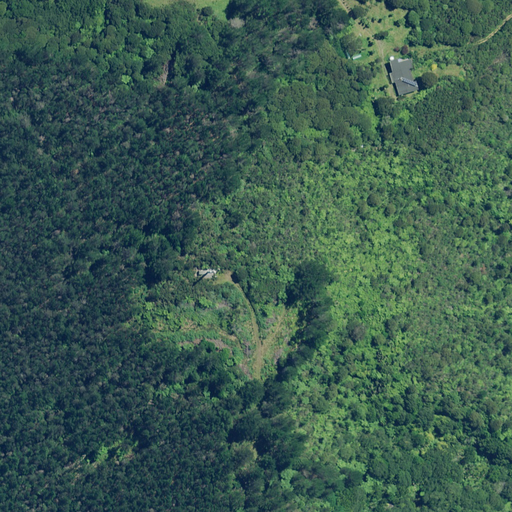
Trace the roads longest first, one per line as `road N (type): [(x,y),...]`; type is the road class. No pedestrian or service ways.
road 1 (track): [(252,511),(261,370),(293,302),(296,198),(282,147),(235,90),(211,0)]
road 2 (track): [(182,0),(170,50),(138,79),(0,42)]
